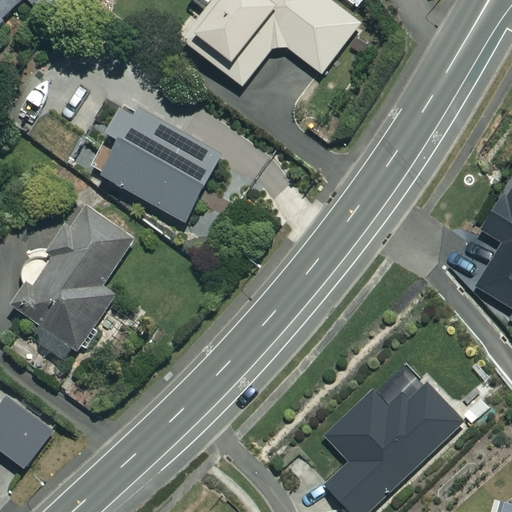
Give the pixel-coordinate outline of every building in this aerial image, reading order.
[(40,0),(0,0),(0,23),(24,0),(27,0),(34,6),(40,0)] [(331,0),(220,0),(185,46),(243,91),(279,44),(323,77),(362,26),(330,1),(331,0)] [(105,178),(188,225),(226,157),(143,111),(139,120),(127,113),(113,138),(124,144),(105,178)] [(478,288),(511,308),(511,194),(509,199),(505,197),(485,232),(504,243),(478,288)] [(74,356),(118,296),(104,285),(135,244),(94,214),(76,239),(68,233),(47,261),(55,267),(33,297),(24,289),(11,307),(31,321),(24,331),(41,343),(38,348),(60,364),(69,351),(74,356)] [(374,511),(466,424),(431,387),(412,406),(405,398),(392,411),(376,395),(327,442),(352,468),(329,490),(350,511),(374,511)] [(0,454),(24,472),(52,434),(9,403),(4,410),(0,407),(0,454)] [(500,511),(511,511),(511,504),(503,502),(500,511)]
